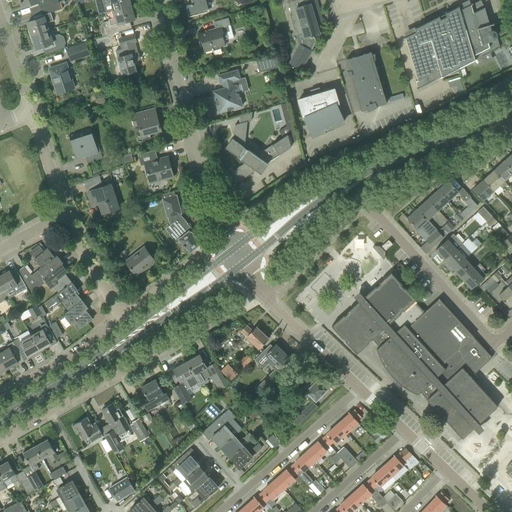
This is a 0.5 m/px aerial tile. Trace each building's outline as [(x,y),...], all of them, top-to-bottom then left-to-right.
[(57,0),(19,0),(22,7),(37,2),(40,10),(54,5),(58,4),(57,0)] [(102,0),(106,12),(111,11),(130,6),(128,0),(102,0)] [(190,0),(192,4),(185,6),(188,17),(198,14),(200,14),(199,11),(208,9),(205,0),(190,0)] [(292,0),(287,2),(292,15),(290,16),(294,29),(296,29),(302,27),(303,33),(305,38),(301,46),(311,51),(312,51),(316,41),(314,37),(314,35),(319,34),(316,23),(319,22),(318,18),(321,17),(317,5),(317,6),(314,0),(292,0)] [(484,50),(473,13),(471,5),(473,4),(473,3),(460,10),(459,6),(445,13),(446,17),(443,18),(459,70),(461,69),(465,66),(469,63),(476,59),(476,58),(475,59),(474,55),(484,50)] [(52,20),(50,12),(60,9),(58,4),(54,5),(40,10),(42,17),(27,22),(31,35),(50,29),(47,22),(52,20)] [(113,18),(108,19),(110,26),(129,20),(134,19),(130,6),(111,11),(113,18)] [(493,30),(491,30),(490,25),(490,24),(489,24),(484,8),(485,8),(485,7),(473,13),(484,50),(485,55),(500,47),(496,48),(494,39),(495,38),(496,37),(497,36),(497,35),(497,34),(496,32),(495,31),(494,31),(493,30)] [(459,70),(443,18),(440,19),(439,16),(415,28),(416,32),(403,38),(403,39),(405,38),(418,80),(416,81),(418,81),(420,87),(416,88),(417,89),(448,73),(452,73),(457,71),(459,70)] [(208,31),(197,34),(199,41),(201,40),(204,52),(212,50),(212,51),(220,49),(220,46),(225,45),(223,39),(225,39),(228,38),(228,39),(233,37),(231,31),(229,31),(227,26),(230,25),(228,18),(223,19),(213,22),(216,30),(208,32),(208,31)] [(52,36),(50,29),(31,35),(36,49),(52,43),(54,51),(64,48),(64,46),(65,43),(63,37),(57,34),(52,36)] [(134,35),(124,38),(119,39),(121,46),(125,44),(126,47),(123,48),(125,56),(117,58),(122,74),(130,72),(130,74),(136,72),(133,61),(134,61),(134,62),(137,61),(137,60),(139,59),(134,42),(135,42),(134,35)] [(85,43),(66,49),(70,61),(89,54),(85,43)] [(300,45),(291,63),(303,69),(312,51),(311,51),(301,46),(300,45)] [(485,55),(484,50),(474,55),(475,59),(476,58),(476,59),(485,55)] [(375,67),(375,53),(371,54),(371,52),(361,55),(360,54),(356,55),(356,56),(346,59),(361,111),(367,109),(368,111),(377,107),(377,106),(386,103),(375,67)] [(255,60),(259,72),(278,67),(275,54),(255,60)] [(66,63),(58,65),(49,69),(51,75),(52,75),(55,85),(54,85),(57,93),(72,88),(66,71),(68,70),(66,63)] [(237,70),(227,73),(218,75),(220,84),(222,83),(224,88),(213,91),(219,112),(242,106),(240,98),(241,98),(239,92),(238,93),(236,85),(233,86),(232,81),(239,79),(237,70)] [(304,118),(312,135),(344,121),(336,104),(338,103),(334,89),(320,93),(319,89),(311,91),(312,95),(298,100),(304,118)] [(287,103),(281,104),(286,120),(291,118),(287,103)] [(154,108),(145,111),(131,115),(134,125),(138,124),(141,135),(139,136),(137,139),(138,143),(142,142),(147,141),(150,139),(149,133),(160,130),(154,108)] [(256,155),(244,147),(247,121),(235,125),(233,138),(225,148),(245,162),(231,171),(235,184),(256,170),(261,173),(268,164),(267,163),(291,147),(287,134),(256,155)] [(79,135),(70,138),(75,155),(76,159),(85,156),(87,163),(96,160),(102,158),(97,142),(94,143),(90,131),(79,135)] [(0,150),(2,150),(4,157),(21,150),(15,134),(0,140),(0,150)] [(167,157),(157,159),(154,151),(138,156),(140,166),(144,165),(150,184),(173,177),(167,157)] [(131,153),(123,156),(125,163),(133,161),(131,153)] [(511,173),(511,169),(504,161),(493,170),(504,181),(511,173)] [(504,181),(493,170),(483,179),(493,191),(500,185),(502,188),(507,184),(504,181)] [(493,191),(483,179),(472,189),(483,201),(493,191)] [(448,180),(438,189),(448,201),(459,191),(448,180)] [(110,184),(97,189),(87,192),(92,206),(100,203),(103,213),(118,208),(110,184)] [(448,201),(438,189),(427,199),(438,210),(448,201)] [(162,198),(161,198),(166,218),(168,217),(170,217),(172,224),(176,229),(170,233),(169,234),(176,243),(180,240),(184,245),(183,245),(184,247),(185,246),(189,252),(191,250),(192,252),(196,248),(195,247),(200,243),(195,237),(197,235),(190,226),(190,227),(187,224),(188,224),(181,215),(181,216),(180,213),(181,213),(176,195),(175,196),(174,191),(164,193),(161,194),(162,198)] [(464,218),(477,206),(470,197),(465,202),(468,206),(460,213),(464,218)] [(438,210),(427,199),(417,208),(427,219),(438,210)] [(487,210),(483,206),(477,212),(481,216),(487,210)] [(433,225),(427,219),(417,208),(406,218),(417,229),(422,224),(431,233),(436,229),(433,226),(433,225)] [(460,213),(459,212),(454,216),(459,222),(464,218),(460,213)] [(491,216),(491,217),(486,221),(491,226),(496,221),(491,216)] [(454,227),(449,221),(444,225),(449,231),(454,227)] [(500,236),(505,231),(501,226),(496,231),(500,236)] [(433,246),(444,237),(440,233),(438,231),(428,240),(433,246)] [(444,259),(456,249),(462,243),(453,233),(435,249),(444,259)] [(511,238),(509,235),(500,244),(510,254),(511,251),(511,238)] [(385,250),(392,244),(388,240),(381,246),(385,250)] [(453,269),(465,258),(471,253),(462,243),(456,249),(444,259),(442,261),(451,271),(453,269)] [(380,246),(374,246),(372,247),(383,259),(385,258),(385,252),(380,246)] [(154,260),(147,252),(144,247),(125,262),(136,275),(145,268),(144,267),(154,260)] [(44,278),(62,264),(63,263),(57,255),(54,257),(47,248),(34,258),(41,267),(31,275),(25,266),(19,270),(29,289),(44,278)] [(462,279),(474,268),(465,258),(453,269),(462,279)] [(67,272),(62,264),(44,278),(29,289),(31,292),(45,282),(50,288),(53,286),(58,292),(71,282),(65,273),(67,272)] [(510,269),(505,264),(501,268),(506,273),(510,269)] [(483,278),(474,268),(462,279),(471,289),(483,278)] [(24,285),(22,280),(17,271),(11,274),(9,270),(0,275),(0,281),(5,291),(10,298),(26,289),(24,285)] [(473,337),(474,336),(439,298),(424,312),(414,301),(416,299),(405,287),(404,288),(401,285),(402,284),(391,272),(380,282),(380,283),(376,286),(347,312),(347,313),(344,316),(344,315),(331,326),(342,338),(343,337),(346,340),(345,341),(356,353),(369,342),(368,342),(371,339),(372,340),(372,339),(379,346),(376,349),(382,361),(383,363),(385,368),(387,370),(388,371),(391,375),(394,378),(396,380),(400,383),(404,387),(408,389),(413,392),(417,394),(420,391),(427,399),(462,438),(498,406),(471,376),(492,357),(473,337)] [(484,292),(496,281),(496,282),(501,278),(496,272),(491,276),(479,287),(484,292)] [(5,291),(0,281),(0,303),(10,298),(5,291)] [(71,282),(58,292),(52,297),(45,302),(48,306),(55,300),(58,304),(62,302),(68,311),(82,300),(75,292),(78,290),(71,282)] [(511,304),(511,290),(508,286),(498,295),(509,307),(511,304)] [(82,300),(68,311),(63,315),(71,325),(72,324),(78,330),(88,322),(93,319),(86,310),(88,308),(82,300)] [(41,314),(37,307),(35,305),(28,309),(33,318),(41,314)] [(46,315),(41,305),(37,307),(41,314),(42,317),(46,315)] [(63,335),(55,321),(49,325),(56,338),(63,335)] [(56,342),(52,333),(46,322),(40,326),(42,330),(31,336),(39,350),(50,344),(50,345),(56,342)] [(241,331),(248,338),(259,348),(268,338),(256,327),(252,331),(246,326),(241,331)] [(39,350),(31,336),(20,342),(18,338),(12,341),(23,361),(29,357),(28,356),(39,350)] [(23,361),(12,341),(7,344),(9,348),(0,352),(0,357),(6,369),(17,363),(17,364),(23,361)] [(270,344),(255,359),(263,367),(268,362),(272,366),(275,363),(281,368),(290,359),(275,345),(273,347),(270,344)] [(206,367),(199,354),(186,362),(194,375),(197,380),(204,376),(205,378),(213,374),(221,388),(227,384),(215,363),(206,367)] [(190,385),(195,382),(196,384),(198,383),(197,380),(194,375),(186,362),(173,369),(180,382),(181,382),(181,383),(174,387),(183,404),(191,399),(186,390),(191,387),(190,385)] [(230,366),(223,373),(230,380),(237,373),(230,366)] [(258,387),(255,391),(261,397),(283,374),(277,368),(273,372),(272,371),(257,386),(258,387)] [(313,376),(307,382),(309,384),(299,394),(297,392),(290,399),(298,406),(309,395),(316,401),(327,389),(317,380),(313,376)] [(163,392),(160,388),(155,379),(141,387),(148,400),(150,399),(151,401),(144,405),(147,411),(169,399),(166,392),(163,394),(162,392),(163,392)] [(318,407),(312,401),(292,421),(288,417),(276,429),(286,439),(318,407)] [(130,428),(123,417),(118,408),(116,409),(112,403),(102,409),(110,424),(109,424),(112,431),(104,436),(114,454),(124,448),(117,436),(130,428)] [(213,403),(206,409),(215,418),(221,412),(213,403)] [(253,420),(260,412),(253,405),(245,413),(253,420)] [(229,422),(233,419),(235,416),(228,408),(209,425),(216,433),(211,437),(220,448),(234,436),(233,436),(238,432),(229,422)] [(346,433),(358,422),(357,420),(361,417),(355,410),(350,413),(338,423),(346,433)] [(149,413),(141,417),(144,424),(152,419),(149,413)] [(79,422),(72,425),(77,433),(78,432),(82,439),(88,436),(91,442),(103,436),(95,423),(91,425),(87,417),(82,420),(81,419),(78,421),(79,422)] [(261,422),(265,426),(270,422),(265,417),(261,422)] [(133,422),(140,434),(146,431),(139,419),(133,422)] [(335,443),(346,433),(338,423),(326,434),(327,434),(323,438),(329,445),(333,441),(335,443)] [(358,437),(365,431),(360,426),(354,432),(358,437)] [(243,437),(238,441),(234,436),(220,448),(230,458),(243,446),(253,437),(249,433),(244,438),(243,437)] [(333,450),(329,445),(323,438),(319,442),(318,441),(307,451),(315,461),(326,450),(329,453),(333,450)] [(47,439),(35,446),(42,458),(48,455),(49,454),(52,461),(58,458),(58,459),(67,454),(65,451),(61,453),(56,455),(47,439)] [(262,448),(258,443),(252,448),(256,453),(262,448)] [(344,445),(336,453),(340,458),(341,458),(350,468),(358,461),(344,445)] [(30,465),(22,469),(23,471),(28,479),(34,491),(42,486),(34,471),(38,469),(35,462),(41,459),(42,458),(35,446),(23,452),(28,461),(30,465)] [(252,456),(245,449),(243,446),(230,458),(239,468),(252,456)] [(402,463),(406,460),(412,454),(406,448),(400,453),(395,456),(383,466),(391,476),(403,465),(402,463)] [(303,471),(315,461),(307,451),(295,462),(291,466),(298,474),(301,477),(305,473),(303,471)] [(200,466),(191,456),(190,456),(189,457),(185,453),(173,463),(186,478),(200,466)] [(336,453),(331,457),(336,462),(341,458),(340,458),(336,453)] [(23,471),(16,475),(8,461),(0,465),(0,475),(3,480),(6,486),(13,483),(18,480),(20,484),(21,483),(27,494),(34,491),(28,479),(23,471)] [(54,479),(66,473),(62,466),(51,473),(54,479)] [(200,466),(186,478),(183,481),(182,481),(183,482),(188,488),(191,492),(195,488),(209,476),(200,466)] [(294,477),(298,474),(291,466),(287,470),(287,469),(275,480),(283,489),(295,478),(294,477)] [(380,486),(391,476),(383,466),(371,477),(372,477),(368,481),(374,488),(378,492),(382,489),(380,486)] [(218,487),(209,476),(195,488),(205,498),(218,487)] [(59,477),(54,480),(57,485),(62,482),(59,477)] [(127,477),(118,483),(109,488),(117,501),(135,490),(127,477)] [(182,481),(183,481),(179,477),(173,482),(177,487),(183,482),(182,481)] [(317,481),(315,479),(309,485),(317,495),(324,489),(320,485),(317,481)] [(272,498),(283,489),(275,480),(263,490),(264,490),(259,494),(266,501),(269,504),(271,507),(276,503),(272,498)] [(72,481),(63,485),(57,489),(64,501),(79,493),(72,481)] [(382,496),(378,492),(374,488),(368,481),(364,485),(363,484),(351,494),(360,504),(370,494),(382,508),(387,503),(382,496)] [(402,501),(396,494),(394,495),(390,490),(383,497),(394,509),(402,501)] [(448,499),(441,492),(437,496),(444,503),(448,499)] [(67,508),(60,511),(72,511),(86,505),(79,493),(64,501),(65,504),(67,508)] [(271,507),(269,504),(266,501),(259,494),(255,498),(255,497),(243,508),(247,511),(257,511),(263,507),(267,511),(271,507)] [(338,511),(350,511),(359,504),(360,504),(351,494),(340,505),(336,509),(338,511)] [(156,504),(162,499),(159,495),(153,500),(156,504)] [(178,495),(174,498),(179,503),(183,499),(180,495),(178,495)] [(438,511),(439,511),(446,504),(444,503),(437,496),(426,507),(431,511),(438,511)] [(197,497),(191,503),(193,504),(195,507),(198,504),(201,501),(197,497)] [(131,511),(147,511),(152,508),(143,498),(130,510),(131,511)] [(59,504),(56,499),(49,503),(52,508),(59,504)] [(26,511),(20,501),(3,510),(3,511),(26,511)] [(299,511),(302,510),(296,503),(285,511),(284,511),(282,511),(299,511)]
